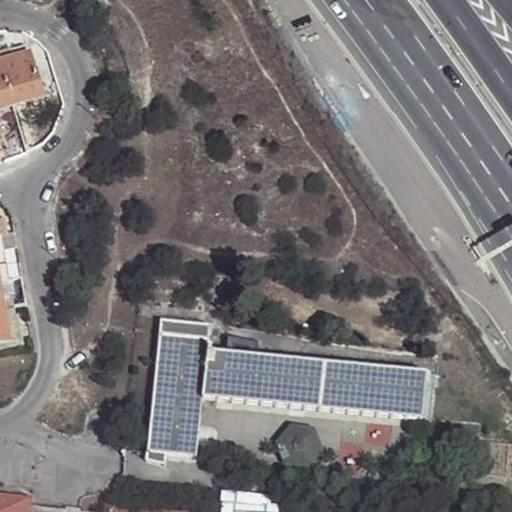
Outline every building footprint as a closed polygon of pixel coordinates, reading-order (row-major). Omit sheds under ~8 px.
[(15,51),(17,62),(33,56),(30,47),(15,51)] [(33,56),(17,62),(3,65),(15,108),(46,99),(33,56)] [(0,112),(15,108),(3,65),(0,66),(0,112)] [(0,253),(0,284),(0,285),(11,283),(7,253),(0,253)] [(6,313),(16,311),(13,296),(3,298),(6,313)] [(6,313),(12,343),(21,341),(16,311),(6,313)] [(0,345),(12,343),(6,313),(0,314),(0,345)] [(164,338),(212,343),(214,322),(165,316),(164,338)] [(199,461),(205,403),(210,356),(212,343),(164,338),(150,455),(169,458),(199,461)] [(430,378),(210,356),(205,403),(424,426),(430,378)] [(314,431),(293,428),(278,446),(286,468),(310,471),(324,452),(314,431)] [(256,490),(257,482),(245,480),(244,489),(256,490)] [(34,511),(36,502),(0,497),(0,511),(34,511)] [(34,511),(120,511),(93,508),(36,502),(34,511)]
